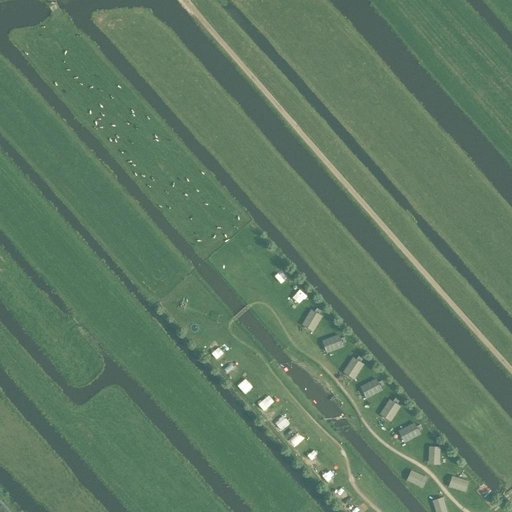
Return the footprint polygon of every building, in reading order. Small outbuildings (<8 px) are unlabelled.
[(312,311),(302,325),(313,332),(322,317),(312,311)] [(339,333),(322,341),(328,352),(345,345),(339,333)] [(353,358),(343,372),(355,379),(363,364),(353,358)] [(376,380),(359,388),(365,399),(382,391),(376,380)] [(274,390),(257,399),(263,410),(280,402),(274,390)] [(390,400),(381,414),(392,421),(400,406),(390,400)] [(287,412),(277,426),(289,433),(297,418),(287,412)] [(415,422),(398,431),(404,441),(421,434),(415,422)] [(310,437),(293,445),(299,456),(316,448),(310,437)] [(426,446),(425,464),(438,465),(440,447),(426,446)] [(323,457),(314,471),(325,478),(334,463),(323,457)] [(355,477),(367,491),(375,483),(363,470),(355,477)] [(407,481),(424,486),(427,477),(410,472),(407,481)] [(450,486),(467,491),(469,482),(453,477),(450,486)] [(339,500),(349,511),(353,511),(359,506),(347,493),(339,500)] [(431,501),(434,511),(449,511),(445,497),(431,501)]
